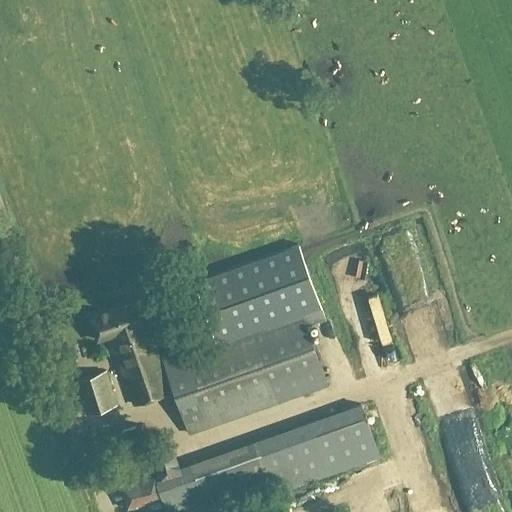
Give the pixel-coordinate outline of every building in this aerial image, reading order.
[(153,348),(145,325),(138,305),(91,322),(98,342),(108,338),(116,361),(118,360),(133,406),(173,392),(188,435),(326,387),(299,312),(162,360),(170,384),(167,386),(154,348),(153,348)] [(115,405),(105,372),(75,382),(85,414),(115,405)] [(206,511),(274,488),(276,494),(378,459),(360,408),(191,466),(206,511)] [(87,443),(93,462),(117,455),(125,482),(156,473),(143,427),(87,443)] [(152,452),(159,480),(179,474),(171,447),(152,452)] [(154,478),(120,488),(126,511),(127,511),(161,502),(154,478)]
